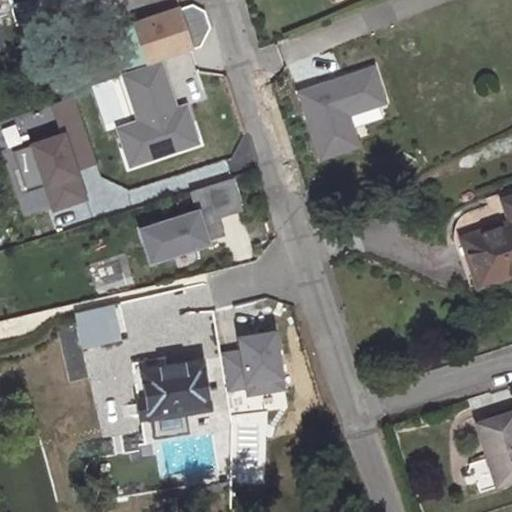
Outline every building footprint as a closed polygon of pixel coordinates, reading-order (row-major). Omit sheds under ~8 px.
[(0,0),(0,17),(16,13),(11,0),(0,0)] [(153,67),(164,63),(196,52),(182,12),(139,26),(153,67)] [(143,124),(122,131),(135,168),(202,146),(190,109),(181,112),(164,63),(153,67),(127,76),(143,124)] [(373,72),(302,96),(324,162),(358,151),(348,119),(384,106),(373,72)] [(49,84),(59,113),(8,130),(22,171),(42,164),(50,188),(82,178),(72,149),(93,142),(71,76),(49,84)] [(243,214),(233,183),(194,195),(200,214),(141,232),(151,265),(176,257),(176,259),(196,253),(194,248),(208,244),(224,239),(219,221),(243,214)] [(511,221),(511,228),(468,243),(483,287),(511,276),(511,204),(507,207),(511,221)] [(511,221),(507,207),(461,223),(468,243),(511,228),(511,221)] [(194,248),(196,253),(209,249),(208,244),(194,248)] [(235,394),(254,391),(256,398),(292,391),(281,332),(244,339),(247,354),(228,358),(235,394)] [(176,361),(141,367),(150,421),(187,416),(217,411),(210,366),(177,371),(176,361)] [(511,412),(488,420),(506,482),(511,480),(511,412)] [(187,416),(150,421),(153,441),(190,435),(187,416)] [(480,491),(491,489),(485,458),(474,461),(480,491)]
